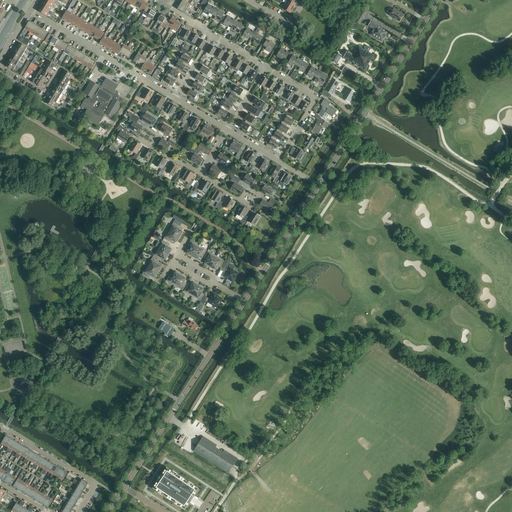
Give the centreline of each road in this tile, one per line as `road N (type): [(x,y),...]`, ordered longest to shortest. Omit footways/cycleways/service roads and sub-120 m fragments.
road 1 (unclassified): [(242,300),(438,0)]
road 2 (unclassified): [(108,511),(242,300)]
road 3 (residential): [(174,98),(30,10)]
road 4 (residential): [(78,511),(95,482),(0,424)]
road 5 (residential): [(278,160),(316,98),(265,67)]
